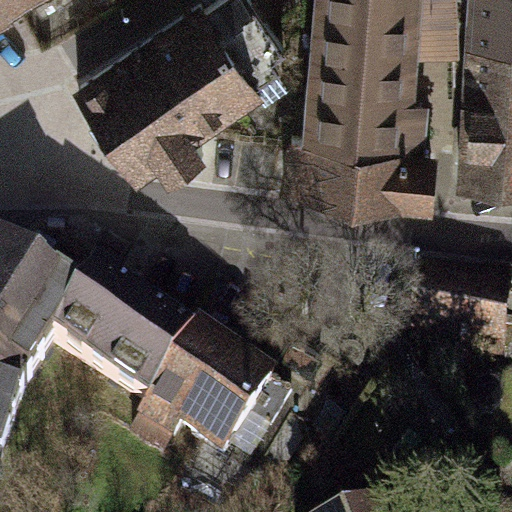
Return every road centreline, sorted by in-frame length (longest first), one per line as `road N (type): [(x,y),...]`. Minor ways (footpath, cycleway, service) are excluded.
road 1 (residential): [(511,239),(84,200)]
road 2 (residential): [(0,103),(162,0)]
road 3 (residential): [(84,200),(0,109)]
